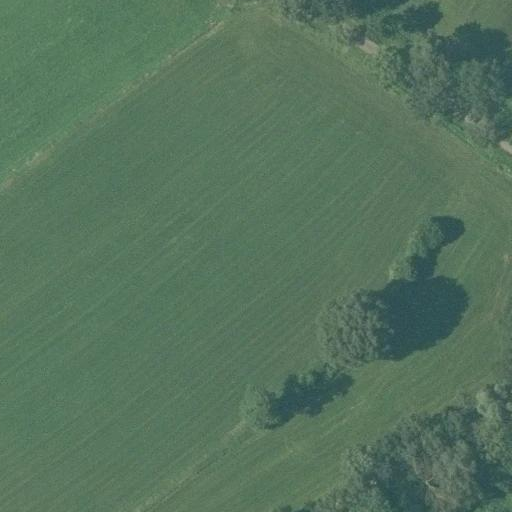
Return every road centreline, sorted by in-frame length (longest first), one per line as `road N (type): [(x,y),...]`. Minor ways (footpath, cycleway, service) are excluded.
road 1 (unclassified): [(511,150),(284,0)]
road 2 (track): [(511,397),(333,511)]
